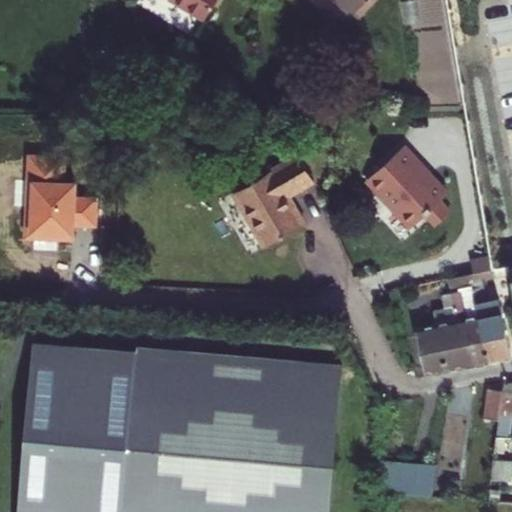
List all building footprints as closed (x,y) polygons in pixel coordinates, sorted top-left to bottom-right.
[(151,0),(182,23),(198,0),(151,0)] [(333,0),(342,9),(352,0),(333,0)] [(400,141),(398,143),(416,163),(414,165),(440,193),(444,189),(400,141)] [(421,210),(431,221),(446,208),(435,197),(440,193),(414,165),(416,163),(398,143),(365,173),(372,182),(370,184),(389,205),(392,202),(409,221),(421,210)] [(68,155),(27,153),(23,238),(76,241),(77,223),(99,224),(100,198),(78,197),(79,180),(67,180),(68,155)] [(293,155),(228,189),(258,242),(297,222),(281,193),(306,180),(293,155)] [(372,182),(365,173),(360,178),(404,226),(409,221),(392,202),(389,205),(370,184),(372,182)] [(471,269),(490,265),(487,252),(469,256),(471,269)] [(467,270),(469,280),(492,275),(490,265),(471,269),(467,270)] [(446,274),(448,284),(469,280),(467,270),(446,274)] [(423,279),(425,289),(448,284),(446,274),(423,279)] [(471,286),(476,312),(485,360),(497,357),(506,355),(496,296),(484,299),(482,284),(471,286)] [(449,290),(454,317),(464,365),(474,363),(485,360),(476,312),(465,314),(460,288),(449,290)] [(454,317),(432,321),(442,369),(452,367),(464,365),(454,317)] [(442,369),(432,321),(411,324),(421,374),(442,369)] [(329,511),(343,365),(141,349),(141,353),(38,344),(22,511),(329,511)] [(511,378),(504,379),(503,389),(502,394),(511,395),(511,378)] [(502,394),(503,389),(487,387),(483,412),(499,414),(502,394)] [(410,459),(379,456),(377,491),(405,494),(410,459)] [(432,495),(437,462),(410,459),(405,494),(432,495)]
